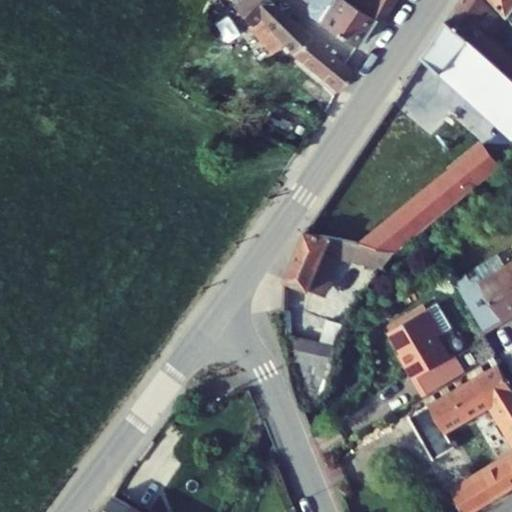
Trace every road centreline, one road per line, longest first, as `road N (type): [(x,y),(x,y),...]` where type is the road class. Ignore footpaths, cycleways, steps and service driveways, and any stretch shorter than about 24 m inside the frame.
road 1 (tertiary): [(220,312),(435,0)]
road 2 (tertiary): [(72,511),(220,312)]
road 3 (residential): [(325,511),(268,370),(220,312)]
